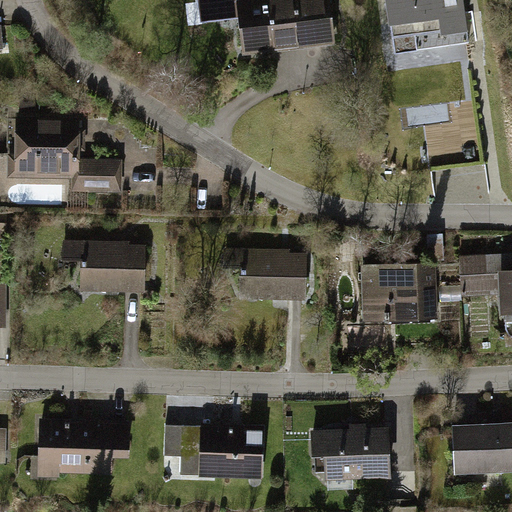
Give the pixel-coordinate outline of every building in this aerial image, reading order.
[(344,38),(339,0),(203,0),(206,20),(246,15),(250,50),(344,38)] [(462,0),(389,0),(396,51),(468,40),(462,0)] [(0,52),(10,51),(7,23),(0,23),(0,52)] [(10,154),(10,175),(76,176),(76,191),(125,191),(126,156),(87,155),(88,111),(22,110),(22,154),(10,154)] [(12,210),(0,210),(0,326),(11,327),(12,210)] [(85,289),(149,290),(150,242),(132,242),(133,237),(70,236),(70,258),(85,258),(85,289)] [(245,297),(310,298),(311,250),(293,250),(293,245),(230,244),(230,266),(246,266),(245,297)] [(511,250),(463,253),(465,293),(507,291),(508,313),(511,312),(511,250)] [(440,258),(366,263),(370,319),(444,314),(440,258)] [(133,418),(43,418),(42,477),(62,477),(62,472),(81,472),(81,478),(105,478),(105,472),(119,472),(119,451),(133,451),(133,418)] [(511,420),(454,423),(456,472),(511,469),(511,420)] [(267,422),(170,423),(170,453),(186,453),(186,474),(267,474),(267,422)] [(396,424),(312,428),(313,457),(326,457),(327,478),(398,475),(396,424)] [(0,462),(12,463),(12,426),(0,425),(0,462)]
